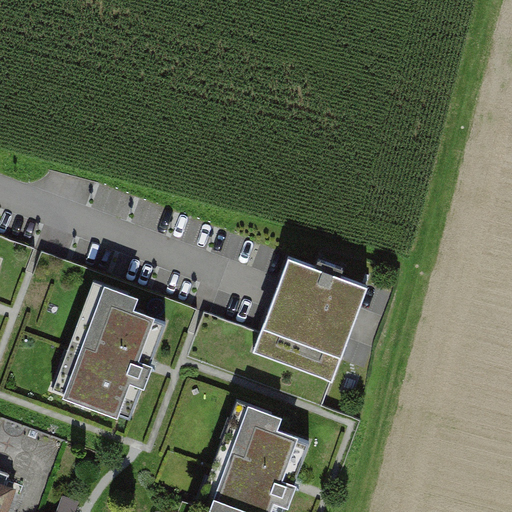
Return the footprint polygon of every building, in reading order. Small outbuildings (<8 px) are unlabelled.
[(372,285),(290,254),(275,293),(254,349),(336,380),(358,323),(372,285)] [(140,300),(97,284),(56,393),(119,417),(132,383),(147,389),(155,366),(141,360),(158,316),(137,309),(140,300)] [(286,416),(242,400),(206,494),(256,511),(285,511),(295,484),(311,441),(281,429),(286,416)] [(8,511),(17,487),(0,481),(0,511),(8,511)] [(256,511),(206,494),(199,511),(256,511)]
